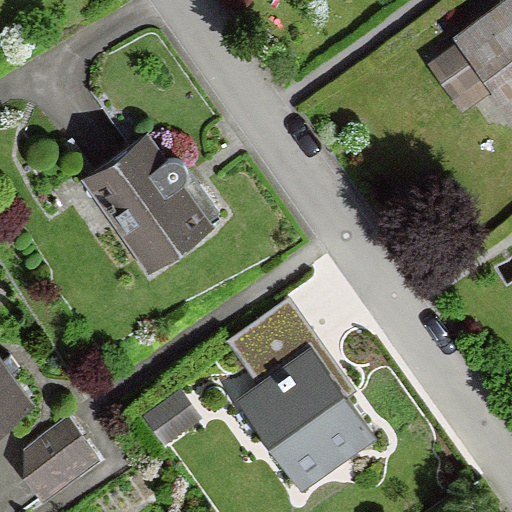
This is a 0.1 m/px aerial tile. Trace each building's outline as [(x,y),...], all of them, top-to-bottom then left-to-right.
[(511,126),(511,0),(502,0),(449,39),(454,45),(426,65),(460,112),(487,92),(511,127),(511,126)] [(84,185),(146,274),(213,228),(151,139),(84,185)] [(237,401),(304,492),(373,442),(308,352),(315,347),(287,308),(229,350),(256,387),(237,401)] [(0,429),(32,408),(0,359),(0,429)] [(23,463),(46,496),(106,456),(83,422),(23,463)]
